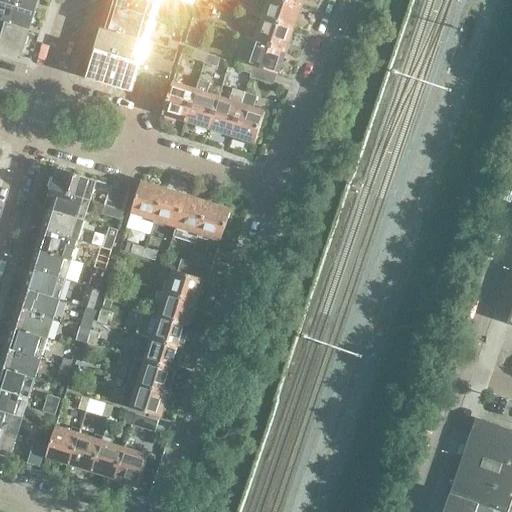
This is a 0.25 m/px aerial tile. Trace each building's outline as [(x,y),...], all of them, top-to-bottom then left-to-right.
[(3,0),(0,0),(0,23),(28,32),(30,23),(33,24),(36,12),(34,12),(35,10),(3,0)] [(3,0),(35,10),(37,0),(3,0)] [(111,0),(111,3),(156,17),(160,0),(111,0)] [(286,0),(267,0),(262,17),(293,27),(301,5),(286,0)] [(107,17),(105,25),(149,39),(156,17),(111,3),(110,7),(107,8),(105,15),(107,17)] [(198,6),(194,19),(202,22),(207,9),(198,6)] [(188,17),(171,12),(168,21),(185,26),(188,17)] [(262,17),(254,40),(286,50),(293,27),(262,17)] [(194,19),(185,43),(198,47),(206,23),(202,22),(194,19)] [(0,49),(20,56),(23,47),(27,46),(30,38),(27,35),(28,32),(0,23),(0,49)] [(100,40),(97,48),(141,62),(149,39),(105,25),(103,30),(101,29),(98,40),(100,40)] [(170,46),(179,49),(181,42),(172,39),(170,46)] [(286,50),(254,40),(246,63),(254,66),(277,74),(286,50)] [(92,64),(88,77),(133,91),(142,62),(141,62),(97,48),(96,51),(93,53),(91,60),(92,64)] [(195,49),(195,50),(192,58),(205,62),(208,53),(195,49)] [(148,64),(171,72),(175,62),(151,53),(148,64)] [(208,53),(205,62),(217,66),(220,58),(208,53)] [(246,63),(243,61),(239,69),(251,74),(254,66),(246,63)] [(277,74),(254,66),(251,74),(250,77),(274,85),(277,74)] [(200,79),(197,88),(187,120),(210,128),(220,96),(208,92),(211,82),(200,79)] [(173,81),(163,113),(187,120),(197,88),(173,81)] [(144,86),(142,94),(162,100),(165,93),(144,86)] [(220,96),(210,128),(233,135),(246,93),(235,90),(232,99),(220,96)] [(246,93),(233,135),(256,142),(266,110),(254,107),(257,97),(246,93)] [(57,168),(51,189),(91,201),(95,191),(88,189),(92,179),(57,168)] [(141,182),(132,212),(127,228),(150,236),(154,223),(165,189),(141,182)] [(111,185),(105,205),(124,211),(130,191),(111,185)] [(51,189),(44,208),(85,221),(91,201),(51,189)] [(165,189),(154,223),(164,226),(165,224),(177,228),(187,196),(165,189)] [(187,196),(177,228),(174,237),(196,244),(198,237),(209,203),(187,196)] [(209,203),(198,237),(203,238),(208,239),(209,236),(222,240),(230,210),(209,203)] [(124,211),(105,205),(102,214),(121,219),(124,211)] [(48,210),(42,229),(79,241),(85,221),(44,208),(44,209),(48,210)] [(108,228),(102,248),(111,251),(117,231),(108,228)] [(42,229),(36,249),(73,261),(79,241),(42,229)] [(130,242),(127,252),(143,257),(146,248),(130,242)] [(195,244),(192,252),(205,256),(208,249),(195,244)] [(146,248),(143,257),(156,261),(159,252),(146,247),(146,248)] [(36,249),(30,268),(67,280),(73,261),(36,249)] [(189,261),(189,263),(211,270),(215,259),(205,256),(192,252),(189,261)] [(108,263),(95,259),(92,266),(105,270),(106,271),(108,263)] [(177,270),(186,273),(189,263),(189,261),(181,259),(177,270)] [(126,264),(117,262),(113,275),(122,277),(126,264)] [(189,263),(186,273),(198,277),(203,279),(207,280),(211,270),(189,263)] [(106,271),(105,270),(92,266),(86,286),(87,286),(100,290),(106,271)] [(30,268),(24,288),(60,300),(67,280),(30,268)] [(160,290),(165,292),(196,302),(203,279),(198,277),(186,273),(177,270),(172,269),(169,280),(164,279),(160,290)] [(119,287),(110,284),(106,297),(115,300),(119,287)] [(97,297),(100,290),(87,286),(85,293),(97,297)] [(24,288),(17,308),(54,320),(60,300),(24,288)] [(153,313),(158,314),(189,325),(196,302),(165,292),(162,303),(157,302),(153,313)] [(112,310),(103,307),(99,320),(108,323),(112,310)] [(17,308),(11,328),(48,339),(54,320),(17,308)] [(87,309),(81,327),(91,330),(97,312),(87,309)] [(146,336),(151,337),(182,347),(189,325),(158,314),(153,329),(146,327),(144,335),(146,336)] [(88,342),(91,330),(81,327),(77,340),(83,342),(87,344),(88,342)] [(11,328),(5,347),(42,359),(48,339),(11,328)] [(100,333),(91,330),(88,342),(97,345),(100,333)] [(139,358),(144,359),(175,369),(182,347),(151,337),(146,336),(141,334),(135,356),(139,358)] [(83,342),(77,360),(88,363),(94,346),(87,344),(83,342)] [(5,347),(0,364),(0,367),(36,378),(42,359),(5,347)] [(71,368),(73,361),(64,358),(62,365),(71,368)] [(132,382),(137,383),(168,393),(175,369),(144,359),(139,376),(134,375),(132,382)] [(69,375),(71,368),(62,365),(60,372),(69,375)] [(0,367),(0,388),(30,398),(36,378),(0,367)] [(137,383),(131,403),(132,403),(130,407),(160,416),(168,393),(137,383)] [(0,409),(24,418),(30,398),(0,388),(0,409)] [(58,407),(61,398),(48,394),(45,403),(58,407)] [(91,399),(81,396),(78,409),(87,412),(91,399)] [(58,407),(45,403),(43,411),(55,415),(58,407)] [(113,406),(104,403),(100,416),(109,419),(113,406)] [(0,409),(0,431),(26,440),(28,436),(19,433),(24,418),(0,409)] [(132,425),(136,413),(128,411),(124,422),(132,425)] [(136,413),(132,425),(155,432),(159,421),(136,413)] [(511,511),(511,430),(476,418),(451,493),(480,503),(505,511),(511,511)] [(57,425),(47,456),(71,464),(81,433),(82,428),(72,425),(70,429),(57,425)] [(0,431),(0,453),(5,455),(11,435),(0,431)] [(81,433),(71,464),(93,471),(103,440),(104,435),(95,432),(94,437),(81,433)] [(103,440),(93,471),(115,477),(125,447),(112,443),(113,438),(104,435),(103,440)] [(33,442),(34,443),(45,446),(46,441),(35,437),(33,442)] [(126,442),(125,447),(115,477),(139,485),(149,454),(134,449),(135,445),(126,442)] [(28,462),(38,466),(45,446),(34,443),(28,462)] [(505,511),(451,493),(444,511),(505,511)]
